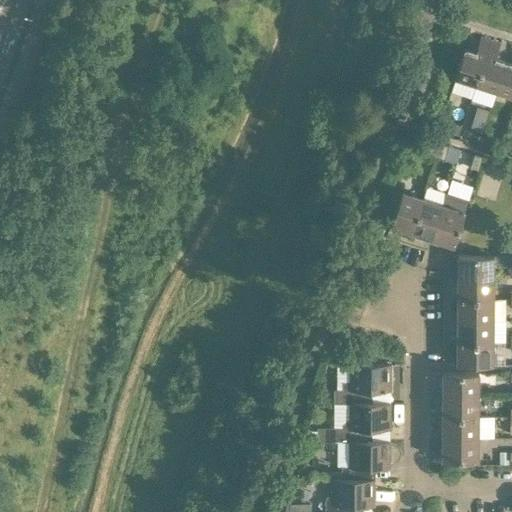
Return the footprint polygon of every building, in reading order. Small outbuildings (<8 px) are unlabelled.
[(475,85),(490,41),(480,38),(475,53),(464,49),(454,79),(475,85)] [(499,44),(490,41),(475,85),(496,92),(505,62),(495,59),(499,44)] [(511,64),(505,62),(496,92),(511,97),(511,64)] [(449,123),(447,132),(459,136),(461,127),(449,123)] [(435,158),(440,143),(432,141),(427,155),(435,158)] [(440,143),(435,158),(444,161),(448,146),(440,143)] [(456,165),(457,160),(460,150),(453,148),(448,162),(456,165)] [(482,157),(474,154),(469,168),(477,171),(482,157)] [(411,233),(422,199),(401,192),(389,230),(396,232),(397,229),(411,233)] [(431,243),(443,206),(422,199),(411,233),(425,237),(424,241),(431,243)] [(443,206),(431,243),(438,245),(439,242),(453,247),(464,212),(443,206)] [(492,278),(493,267),(492,256),(457,256),(457,271),(453,271),(453,278),(492,278)] [(456,300),(492,300),(492,278),(453,278),(453,285),(457,285),(456,300)] [(453,321),(492,321),(492,300),(456,300),(456,314),(453,314),(453,321)] [(492,343),(492,321),(453,321),(453,328),(456,329),(456,343),(492,343)] [(492,343),(456,343),(456,357),(452,357),(452,365),(492,365),(492,343)] [(371,391),(390,391),(390,365),(349,365),(349,382),(341,382),(341,391),(333,391),(333,404),(349,404),(371,404),(371,403),(371,391)] [(442,395),(478,395),(478,373),(442,373),(442,395)] [(477,417),(478,395),(442,395),(442,417),(477,417)] [(371,403),(371,404),(349,404),(349,419),(346,419),(342,423),(342,427),(326,427),(326,442),(341,442),(349,443),(349,442),(371,442),(371,441),(371,430),(390,430),(390,403),(371,403)] [(441,439),(477,439),(477,417),(442,417),(441,439)] [(477,461),(477,439),(441,439),(441,461),(477,461)] [(341,467),(341,480),(371,480),(371,468),(389,468),(389,442),(371,441),(371,442),(349,442),(349,443),(349,467),(341,467)] [(499,464),(508,465),(508,461),(509,452),(499,452),(499,461),(499,464)] [(354,511),(355,506),(373,506),(373,480),(371,480),(341,480),(332,480),(332,505),(325,505),(324,511),(354,511)]
